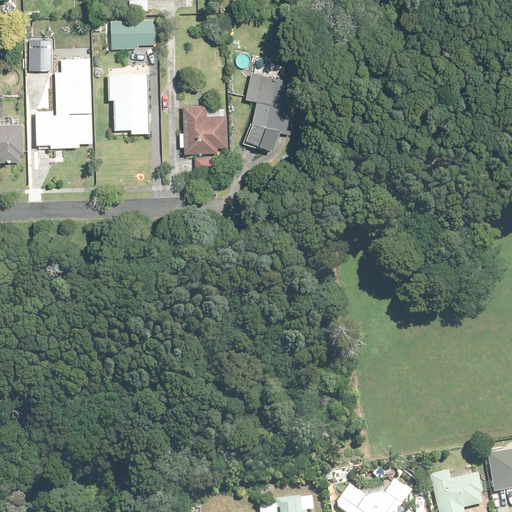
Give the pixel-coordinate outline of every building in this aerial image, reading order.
[(154,32),(106,31),(106,60),(153,60),(154,32)] [(50,52),(24,51),(23,81),(49,83),(50,52)] [(247,99),(255,101),(245,143),(272,150),(292,68),(257,59),(247,99)] [(148,75),(107,74),(106,135),(147,136),(148,75)] [(206,167),(206,164),(224,163),(223,124),(205,125),(205,119),(180,119),(181,167),(206,167)] [(50,162),(50,159),(85,160),(86,127),(50,127),(51,121),(33,121),(32,162),(50,162)] [(0,174),(20,174),(20,138),(0,138),(0,174)] [(483,498),(503,495),(504,511),(511,511),(511,455),(500,457),(501,459),(479,462),(483,498)] [(441,474),(417,481),(425,511),(473,511),(468,481),(444,485),(441,474)] [(399,511),(402,508),(412,491),(394,480),(385,495),(370,486),(365,493),(350,484),(336,507),(344,511),(399,511)]
